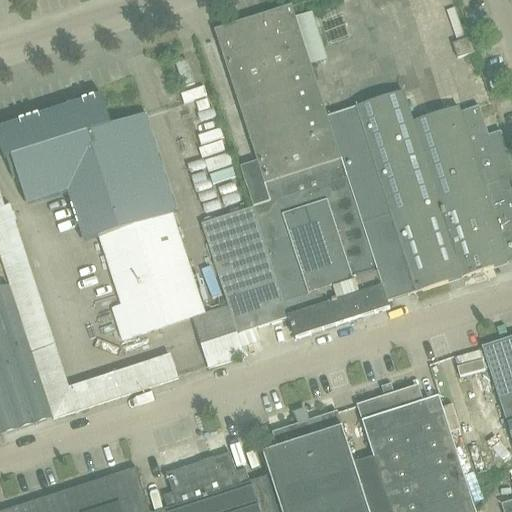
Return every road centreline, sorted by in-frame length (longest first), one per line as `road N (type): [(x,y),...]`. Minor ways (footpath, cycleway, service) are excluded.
road 1 (unclassified): [(0,463),(511,298)]
road 2 (unclassified): [(0,50),(157,0)]
